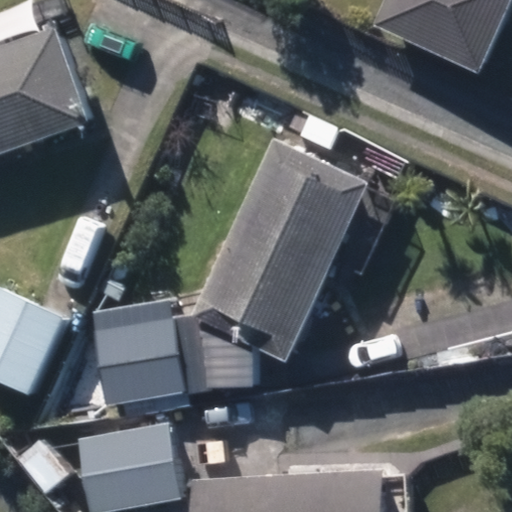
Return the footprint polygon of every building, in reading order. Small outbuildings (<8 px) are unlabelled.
[(511,0),(391,0),(379,28),(484,77),(511,15),(511,0)] [(0,159),(93,126),(60,33),(0,53),(0,159)] [(198,320),(251,345),(265,351),(290,363),(370,187),(277,144),(198,320)] [(0,387),(32,402),(68,320),(0,290),(0,387)] [(96,336),(108,411),(188,397),(176,323),(96,336)] [(265,351),(251,345),(193,344),(192,394),(266,396),(265,351)] [(367,449),(395,447),(393,426),(365,428),(367,449)] [(89,489),(93,511),(137,511),(184,505),(173,431),(55,450),(62,493),(89,489)] [(197,485),(198,511),(389,511),(388,475),(197,485)]
